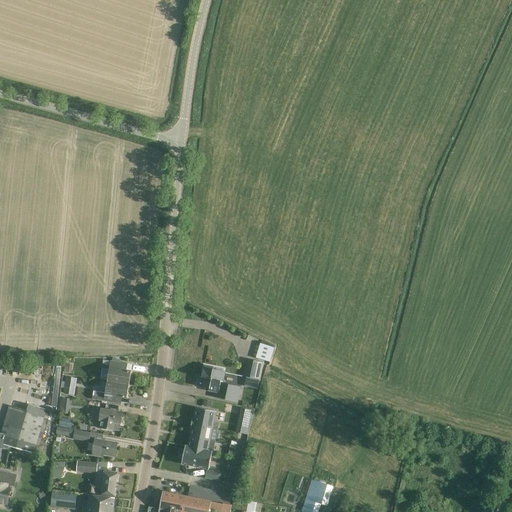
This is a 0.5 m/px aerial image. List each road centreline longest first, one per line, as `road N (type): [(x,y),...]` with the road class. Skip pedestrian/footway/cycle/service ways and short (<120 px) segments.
road 1 (residential): [(137,511),(168,277)]
road 2 (unclassified): [(179,139),(0,90)]
road 3 (unclassified): [(179,139),(211,0)]
road 4 (unclassified): [(168,277),(179,139)]
